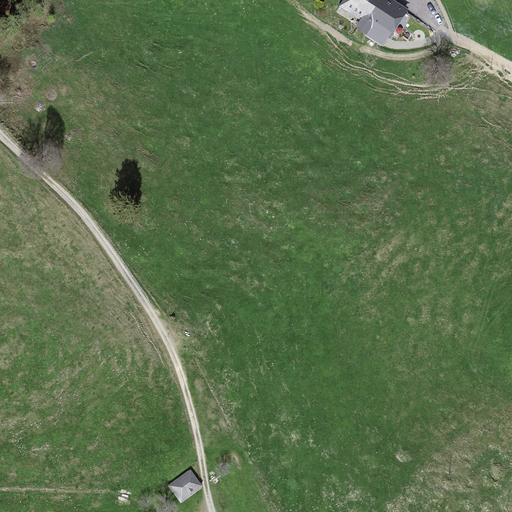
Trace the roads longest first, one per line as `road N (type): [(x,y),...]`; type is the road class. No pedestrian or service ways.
road 1 (track): [(212,511),(191,410),(165,336),(87,221),(0,133)]
road 2 (track): [(305,16),(356,46),(390,50),(434,42),(442,32)]
road 3 (track): [(413,0),(419,19),(511,66)]
